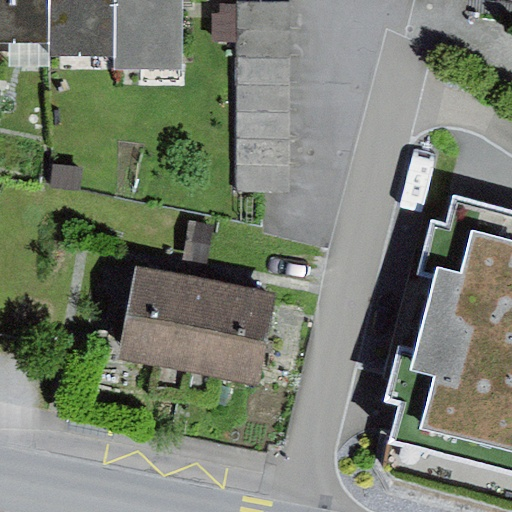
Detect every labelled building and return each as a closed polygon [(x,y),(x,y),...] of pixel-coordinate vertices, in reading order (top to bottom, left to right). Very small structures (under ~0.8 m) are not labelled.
[(0,0),(0,49),(52,49),(52,0),(0,0)] [(52,0),(52,49),(52,65),(117,65),(117,0),(52,0)] [(185,0),(117,0),(117,65),(116,79),(184,80),(185,0)] [(290,2),(237,2),(237,197),(290,197),(290,2)] [(511,219),(446,204),(440,233),(421,229),(378,412),(391,415),(379,466),(511,496),(511,219)] [(205,284),(138,271),(120,357),(186,373),(205,284)] [(276,299),(205,284),(186,373),(257,388),(276,299)]
